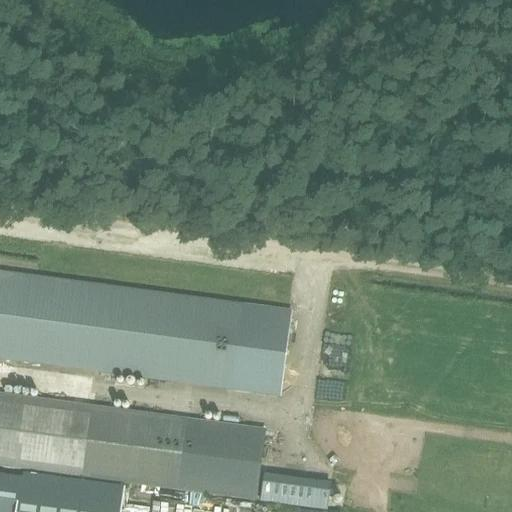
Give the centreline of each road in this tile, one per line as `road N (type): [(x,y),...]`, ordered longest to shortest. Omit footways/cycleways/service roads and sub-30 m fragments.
road 1 (track): [(511,284),(146,232)]
road 2 (unclassified): [(146,232),(0,211)]
